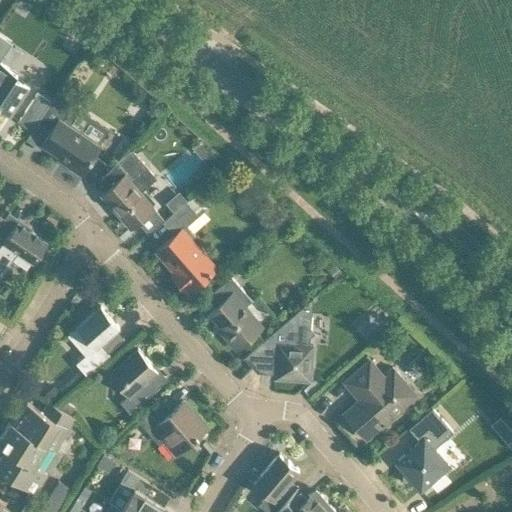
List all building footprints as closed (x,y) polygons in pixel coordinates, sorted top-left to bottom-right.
[(0,61),(5,53),(12,43),(0,34),(0,61)] [(17,73),(0,61),(0,108),(10,116),(29,87),(14,77),(17,73)] [(51,130),(41,144),(67,161),(65,164),(81,174),(100,145),(62,120),(74,102),(58,91),(37,121),(51,130)] [(129,146),(110,168),(119,178),(102,193),(131,227),(154,208),(140,192),(157,177),(129,146)] [(174,235),(156,251),(170,267),(175,272),(172,275),(187,292),(190,289),(190,290),(216,267),(191,239),(195,235),(187,226),(205,210),(192,195),(162,221),(174,235)] [(17,221),(15,224),(5,218),(0,224),(0,279),(18,252),(33,262),(48,241),(17,221)] [(336,264),(328,270),(335,278),(343,271),(336,264)] [(231,276),(207,297),(216,306),(209,312),(224,330),(222,332),(236,348),(261,326),(244,307),(252,300),(231,276)] [(313,297),(248,353),(259,367),(275,368),(275,378),(310,380),(313,345),(308,345),(309,336),(313,333),(309,329),(311,302),(313,302),(313,297)] [(101,305),(77,326),(67,334),(86,355),(77,363),(88,375),(111,356),(100,343),(119,326),(101,305)] [(130,412),(152,393),(143,383),(158,370),(138,348),(109,373),(111,375),(110,384),(119,384),(128,395),(120,402),(130,412)] [(365,394),(343,413),(365,438),(379,426),(374,420),(396,401),(401,407),(410,400),(412,401),(418,396),(392,367),(386,372),(388,374),(385,376),(369,359),(344,381),(353,392),(358,387),(365,394)] [(149,412),(139,420),(149,431),(160,444),(164,440),(168,437),(178,450),(179,451),(207,427),(184,400),(174,408),(171,411),(163,402),(162,401),(149,412)] [(74,417),(53,403),(46,414),(27,401),(14,423),(48,445),(55,450),(74,417)] [(420,441),(395,462),(403,470),(402,481),(413,482),(420,491),(449,466),(434,448),(453,431),(432,407),(408,428),(420,441)] [(48,445),(14,423),(10,421),(0,436),(0,445),(5,448),(1,455),(0,454),(0,470),(35,493),(47,473),(35,466),(48,445)] [(268,511),(275,511),(283,503),(288,497),(281,490),(299,469),(279,452),(253,482),(267,494),(258,504),(268,511)] [(105,455),(100,463),(107,468),(111,467),(115,461),(105,455)] [(143,493),(149,482),(128,469),(121,480),(134,488),(122,507),(130,511),(159,511),(164,506),(143,493)] [(58,480),(39,511),(38,511),(55,511),(70,488),(58,480)] [(288,497),(283,503),(275,511),(326,511),(332,507),(316,488),(307,496),(298,485),(288,497)] [(87,496),(81,492),(73,504),(80,508),(87,496)] [(112,501),(105,511),(130,511),(122,507),(112,501)] [(38,511),(39,511),(25,503),(19,511),(38,511)]
